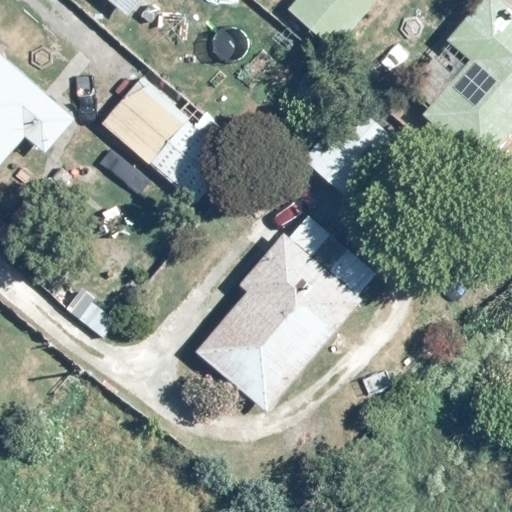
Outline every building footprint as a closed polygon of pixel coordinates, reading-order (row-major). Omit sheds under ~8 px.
[(151,0),(88,0),(125,32),(151,0)] [(375,0),(299,0),(285,16),(329,54),(364,13),(375,0)] [(511,140),(511,17),(489,0),(478,0),(405,93),(424,108),(415,119),(486,174),(511,140)] [(76,123),(0,57),(0,166),(23,140),(45,159),(76,123)] [(212,135),(142,76),(97,130),(167,189),(212,135)] [(408,135),(358,94),(301,163),(351,204),(408,135)] [(362,295),(285,230),(237,287),(246,295),(191,359),(259,417),(362,295)]
